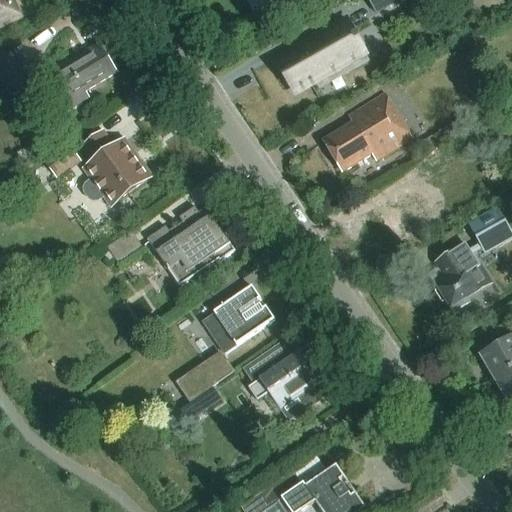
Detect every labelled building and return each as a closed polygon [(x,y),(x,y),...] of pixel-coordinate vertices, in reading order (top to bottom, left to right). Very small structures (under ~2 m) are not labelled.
[(0,0),(0,22),(13,17),(5,0),(0,0)] [(367,0),(377,15),(403,0),(367,0)] [(296,55),(277,67),(294,95),(314,83),(316,86),(366,54),(355,37),(345,21),(343,22),(317,38),(319,41),(311,46),(309,43),(295,52),(296,55)] [(70,65),(68,62),(43,77),(66,115),(90,100),(86,93),(117,74),(100,46),(70,65)] [(11,53),(0,59),(0,82),(1,82),(7,92),(28,78),(11,53)] [(349,117),(354,124),(324,142),(344,174),(373,156),(377,162),(413,139),(385,95),(349,117)] [(435,136),(421,144),(427,156),(442,148),(435,136)] [(153,178),(126,141),(85,172),(93,182),(86,187),(85,191),(86,195),(91,202),(95,203),(99,202),(104,198),(112,208),(153,178)] [(70,143),(47,161),(62,182),(86,164),(70,143)] [(405,203),(382,219),(401,246),(450,211),(418,166),(390,182),(405,203)] [(479,269),(471,257),(481,251),(484,257),(511,241),(511,233),(497,208),(465,227),(477,247),(468,252),(465,247),(436,265),(440,271),(432,276),(440,289),(436,294),(443,305),(448,302),(455,314),(469,306),(466,301),(481,292),(470,275),(479,269)] [(219,261),(220,263),(235,253),(209,215),(202,220),(196,210),(180,221),(182,225),(169,234),(166,230),(149,242),(180,288),(219,261)] [(147,250),(136,233),(111,250),(123,267),(147,250)] [(215,313),(203,321),(225,354),(275,320),(253,287),(240,295),(237,290),(221,301),(224,306),(215,313)] [(511,334),(511,335),(511,336),(479,357),(494,381),(511,369),(511,334)] [(289,423),(328,398),(298,353),(292,358),(288,352),(264,369),(267,374),(246,389),(255,403),(269,393),(289,423)] [(220,354),(175,385),(188,405),(233,374),(220,354)] [(511,369),(494,381),(508,405),(511,402),(511,369)] [(199,398),(172,417),(181,431),(208,412),(199,398)] [(323,511),(363,511),(367,509),(335,463),(301,486),(292,474),(241,508),(243,511),(268,511),(280,505),(284,511),(303,511),(317,503),(323,511)]
